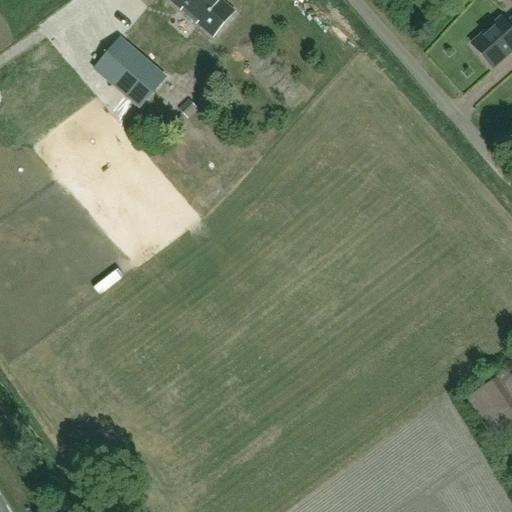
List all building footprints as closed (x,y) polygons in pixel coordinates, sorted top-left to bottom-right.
[(234,14),(219,2),(217,0),(170,0),(200,25),(214,37),(234,14)] [(511,20),(506,25),(501,20),(471,46),(492,69),(511,51),(511,20)] [(173,58),(190,39),(180,31),(163,50),(173,58)] [(120,40),(94,70),(140,109),(166,79),(120,40)] [(188,120),(197,111),(188,101),(179,110),(188,120)]
